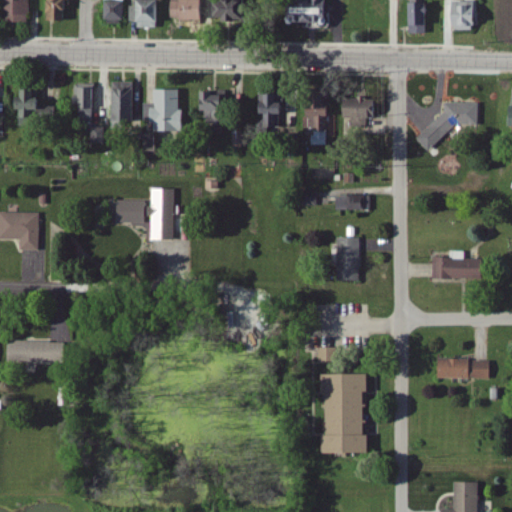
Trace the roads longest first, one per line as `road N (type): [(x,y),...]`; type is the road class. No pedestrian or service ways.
road 1 (secondary): [(511,62),(0,54)]
road 2 (residential): [(399,511),(394,60)]
